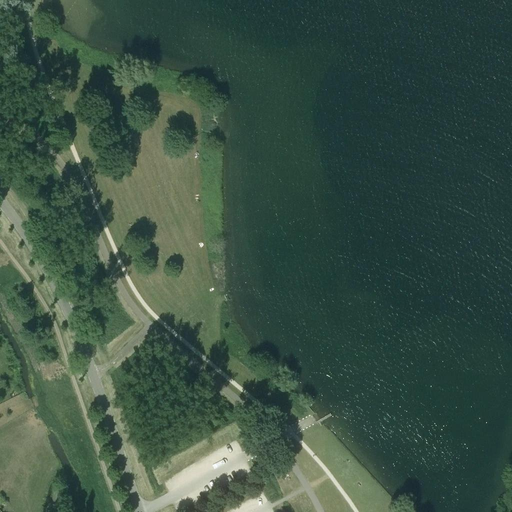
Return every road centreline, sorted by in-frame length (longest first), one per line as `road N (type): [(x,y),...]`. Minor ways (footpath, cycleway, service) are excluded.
road 1 (tertiary): [(140,511),(68,314),(0,199)]
road 2 (unknown): [(117,511),(48,319),(0,243)]
